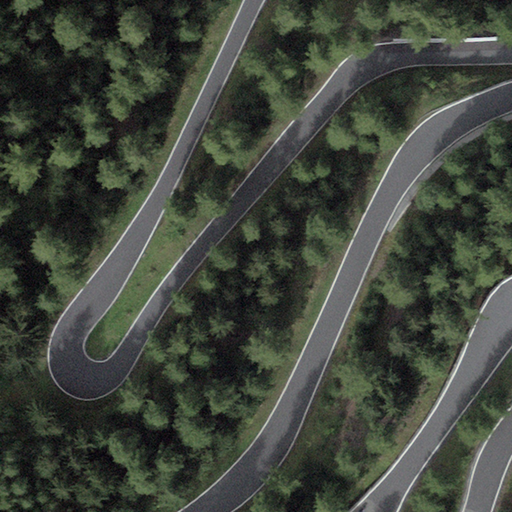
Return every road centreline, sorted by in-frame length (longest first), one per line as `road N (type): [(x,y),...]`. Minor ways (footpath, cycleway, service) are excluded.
road 1 (secondary): [(511,50),(363,65),(170,286),(112,369),(87,377),(64,358),(68,332),(149,216),(254,0)]
road 2 (secondary): [(202,511),(261,460),(383,210),(427,140),(511,99)]
road 3 (secondary): [(511,311),(375,511)]
